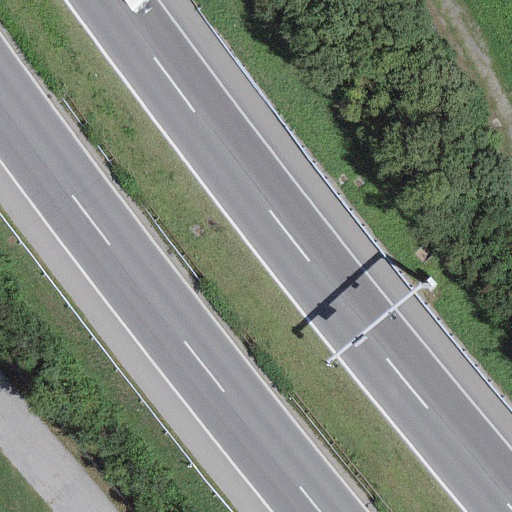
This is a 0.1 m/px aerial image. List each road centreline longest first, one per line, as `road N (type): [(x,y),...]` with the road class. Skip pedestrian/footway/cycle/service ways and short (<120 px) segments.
road 1 (motorway): [(511,510),(332,294),(110,0)]
road 2 (motorway): [(0,100),(318,511)]
road 3 (track): [(511,134),(431,0)]
